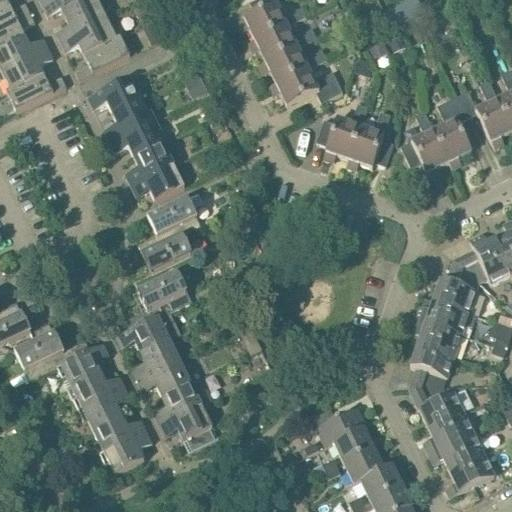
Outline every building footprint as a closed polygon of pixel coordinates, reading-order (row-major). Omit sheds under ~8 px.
[(0,0),(0,10),(8,6),(5,0),(0,0)] [(41,0),(38,2),(43,12),(66,0),(41,0)] [(61,15),(65,23),(99,7),(95,0),(66,0),(43,12),(48,21),(61,15)] [(248,34),(254,46),(286,30),(306,22),(301,11),(281,19),(276,8),(271,0),(269,0),(252,9),(256,18),(237,27),(241,37),(248,34)] [(0,33),(31,18),(26,9),(12,15),(8,6),(0,10),(0,33)] [(108,25),(99,7),(65,23),(69,32),(56,38),(61,48),(108,25)] [(393,33),(406,27),(398,10),(385,17),(393,33)] [(22,35),(35,28),(31,18),(0,33),(0,55),(26,43),(22,35)] [(117,44),(116,43),(108,25),(61,48),(66,58),(79,51),(83,60),(117,44)] [(366,25),(353,32),(360,45),(372,39),(366,25)] [(252,58),(259,55),(264,67),(297,52),(316,43),(312,33),(292,42),(286,30),(254,46),(247,49),(252,58)] [(401,39),(388,45),(393,56),(406,50),(401,39)] [(83,60),(88,69),(74,75),(79,86),(130,61),(120,41),(116,43),(117,44),(83,60)] [(0,78),(49,55),(44,45),(30,52),(26,43),(0,55),(0,78)] [(368,52),(372,62),(388,55),(383,45),(368,52)] [(269,77),(275,89),(307,74),(327,64),(322,53),(302,63),(297,52),(264,67),(258,71),(262,80),(269,77)] [(11,96),(44,80),(40,71),(53,65),(49,55),(0,78),(0,82),(1,85),(5,84),(10,95),(11,96)] [(370,80),(366,65),(359,63),(354,78),(369,83),(370,80)] [(497,104),(511,137),(511,136),(511,72),(502,77),(511,97),(499,103),(497,104)] [(313,85),(307,74),(275,89),(268,92),(273,102),(280,98),(286,111),(316,96),(321,106),(343,96),(333,75),(313,85)] [(62,82),(49,89),(44,80),(11,96),(10,95),(7,97),(16,116),(67,92),(62,82)] [(130,83),(88,103),(94,115),(107,108),(112,119),(141,105),(130,83)] [(489,108),(477,114),(474,115),(476,119),(490,147),(494,154),(503,149),(500,143),(511,137),(497,104),(499,103),(491,86),(481,90),(489,108)] [(476,119),(474,115),(477,114),(468,95),(455,101),(466,123),(476,119)] [(461,170),(457,163),(470,157),(456,128),(466,123),(455,101),(438,109),(447,128),(434,135),(432,135),(448,168),(451,175),(461,170)] [(117,129),(104,136),(109,147),(152,127),(157,124),(152,115),(147,117),(146,115),(141,105),(112,119),(117,129)] [(335,161),(348,165),(360,131),(361,132),(368,112),(358,109),(351,128),(337,123),(335,127),(325,123),(317,147),(327,151),(325,157),(323,164),(333,168),(335,161)] [(360,131),(348,165),(345,172),(355,176),(358,169),(371,173),(374,166),(386,171),(395,147),(382,143),(391,119),(381,116),(373,136),(361,132),(360,131)] [(424,140),(399,151),(409,173),(421,168),(426,179),(429,185),(439,180),(436,174),(448,168),(432,135),(434,135),(425,117),(414,122),(424,140)] [(152,127),(109,147),(115,158),(128,152),(133,163),(162,148),(157,137),(162,135),(157,124),(152,127)] [(125,179),(131,191),(173,170),(162,148),(133,163),(138,173),(125,179)] [(184,192),(173,170),(131,191),(136,202),(149,196),(155,206),(184,192)] [(251,172),(240,177),(246,188),(257,183),(251,172)] [(142,259),(182,240),(182,241),(192,236),(188,227),(196,223),(192,213),(203,208),(198,198),(147,222),(156,240),(137,249),(142,259)] [(511,279),(511,278),(511,228),(510,225),(501,229),(506,239),(495,245),(511,279)] [(454,266),(480,289),(481,288),(487,285),(490,290),(511,279),(495,245),(492,240),(486,244),(483,237),(469,244),(474,255),(454,264),(454,266)] [(177,278),(177,279),(196,269),(182,241),(182,240),(142,259),(151,278),(132,287),(138,297),(177,278)] [(476,296),(480,289),(454,266),(447,287),(439,284),(432,306),(468,318),(476,296)] [(159,322),(171,317),(191,307),(180,284),(177,279),(177,278),(138,297),(146,316),(125,326),(129,336),(159,322)] [(211,298),(208,292),(196,299),(198,304),(211,298)] [(419,311),(414,324),(461,340),(464,330),(470,332),(472,331),(476,321),(468,318),(432,306),(422,303),(420,311),(419,311)] [(0,329),(22,319),(17,309),(0,316),(0,329)] [(181,338),(171,317),(159,322),(129,336),(116,343),(121,354),(135,348),(140,358),(169,343),(181,338)] [(0,329),(0,364),(14,357),(55,338),(50,328),(30,337),(22,319),(0,329)] [(238,327),(242,336),(251,332),(246,323),(238,327)] [(454,362),(461,340),(414,324),(410,337),(414,338),(411,346),(417,348),(417,349),(454,362)] [(511,341),(511,332),(494,326),(489,341),(498,344),(495,352),(507,356),(510,348),(511,341)] [(57,372),(89,355),(85,346),(64,356),(55,338),(14,357),(19,367),(24,377),(28,386),(57,372)] [(137,386),(183,363),(178,352),(174,354),(169,343),(140,358),(145,368),(131,374),(137,386)] [(89,355),(57,372),(67,393),(100,377),(95,367),(109,361),(107,356),(103,349),(89,355)] [(446,384),(454,362),(417,349),(409,371),(417,374),(410,394),(445,393),(446,384)] [(507,356),(495,352),(493,359),(505,363),(507,356)] [(185,376),(188,374),(183,363),(137,386),(143,397),(156,391),(161,401),(190,387),(185,376)] [(100,377),(67,393),(77,415),(124,393),(119,381),(105,388),(100,377)] [(166,412),(153,418),(158,429),(201,409),(212,403),(202,382),(190,387),(161,401),(166,412)] [(77,415),(84,428),(88,426),(93,435),(122,421),(116,410),(130,404),(124,393),(77,415)] [(449,400),(445,393),(410,394),(410,395),(419,414),(418,415),(429,436),(463,420),(453,398),(449,400)] [(219,446),(201,409),(158,429),(164,441),(177,434),(190,460),(219,446)] [(363,433),(365,432),(356,414),(335,424),(329,412),(309,423),(324,452),(333,448),(363,433)] [(423,448),(429,461),(473,440),(463,420),(429,436),(432,444),(423,448)] [(99,459),(103,457),(146,437),(140,425),(127,432),(122,421),(93,435),(98,445),(94,448),(99,459)] [(343,468),(373,454),(363,433),(333,448),(343,468)] [(99,459),(91,463),(97,475),(101,473),(106,482),(114,478),(143,465),(138,454),(151,448),(146,437),(104,457),(99,459)] [(442,464),(449,477),(483,461),(473,440),(429,461),(433,469),(442,464)] [(315,447),(304,453),(307,461),(319,454),(315,447)] [(383,473),(373,454),(343,468),(353,489),(359,486),(383,474),(383,473)] [(452,485),(443,489),(445,494),(449,502),(472,491),(493,481),(493,480),(491,478),(483,461),(449,477),(452,485)] [(334,464),(322,469),(326,477),(337,471),(334,464)] [(357,511),(402,490),(391,469),(383,473),(383,474),(359,486),(368,504),(363,507),(360,501),(349,506),(351,511),(357,511)] [(337,471),(326,477),(329,484),(341,478),(337,471)] [(409,511),(412,511),(402,490),(357,511),(409,511)]
